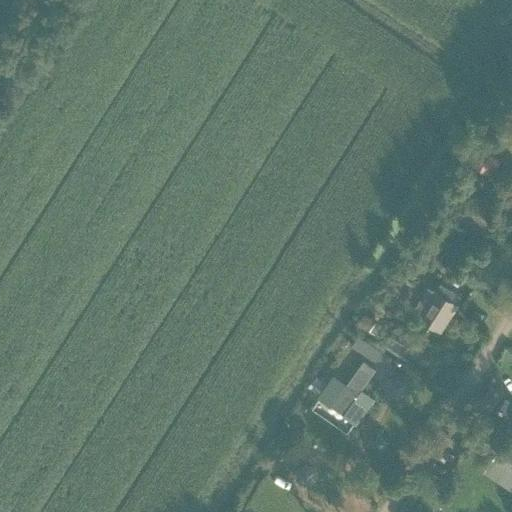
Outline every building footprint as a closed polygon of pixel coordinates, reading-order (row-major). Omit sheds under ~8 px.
[(511,128),(511,109),(506,106),(498,120),(511,128)] [(491,150),(479,145),(469,160),(489,174),(500,160),(491,150)] [(483,230),(498,207),(475,193),(465,208),(458,204),(446,221),(458,228),(465,218),(483,230)] [(439,329),(450,312),(461,295),(441,281),(419,315),(439,329)] [(359,355),(326,406),(348,420),(361,401),(355,397),(375,366),(359,355)] [(511,448),(502,442),(490,460),(511,474),(511,448)]
